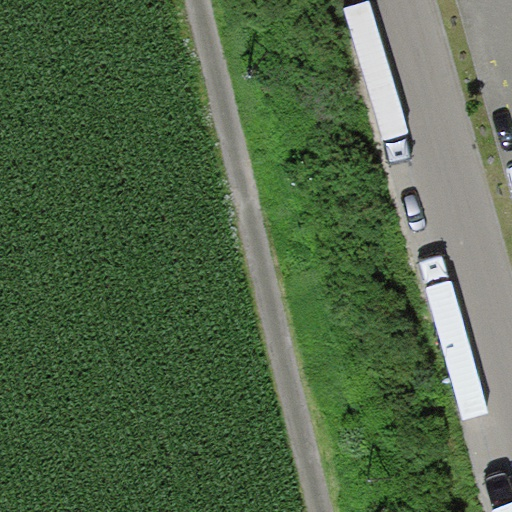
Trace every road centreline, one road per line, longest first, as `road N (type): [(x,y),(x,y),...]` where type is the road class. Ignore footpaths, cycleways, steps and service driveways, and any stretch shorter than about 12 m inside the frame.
road 1 (track): [(192,0),(325,511)]
road 2 (unclassified): [(400,0),(511,399)]
